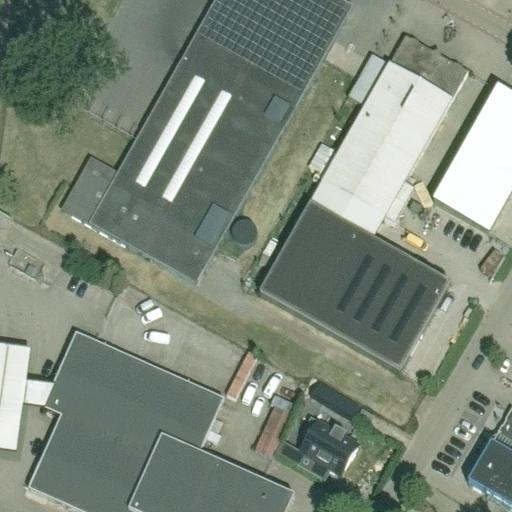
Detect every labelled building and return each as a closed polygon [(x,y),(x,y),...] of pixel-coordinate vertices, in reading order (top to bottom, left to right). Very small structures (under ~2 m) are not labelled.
[(217,0),(168,89),(275,149),(353,10),(335,0),(217,0)] [(372,59),(349,100),(366,109),(310,208),(373,244),(385,223),(394,228),(414,193),(405,187),(468,76),(445,62),(441,60),(439,53),(432,55),(428,53),(405,40),(389,68),(372,59)] [(275,149),(168,89),(116,181),(107,176),(109,173),(92,163),(75,193),(84,198),(72,219),(124,248),(125,247),(197,288),(275,149)] [(511,191),(511,100),(498,93),(434,205),(487,236),(511,191)] [(451,288),(373,244),(310,208),(259,297),(400,377),(451,288)] [(47,405),(44,411),(62,419),(30,492),(74,511),(289,511),(295,500),(200,458),(225,403),(151,370),(150,370),(77,337),(56,384),(47,405)] [(32,349),(0,343),(0,448),(17,451),(25,403),(47,405),(56,384),(28,381),(32,349)] [(359,410),(320,387),(311,402),(351,425),(359,410)] [(276,404),(255,449),(273,457),(293,412),(276,404)] [(370,429),(375,420),(363,413),(358,421),(370,429)] [(511,511),(511,413),(498,438),(489,443),(491,448),(468,487),(511,511)] [(314,438),(303,457),(331,474),(340,479),(358,450),(335,436),(312,423),(305,433),(314,438)]
